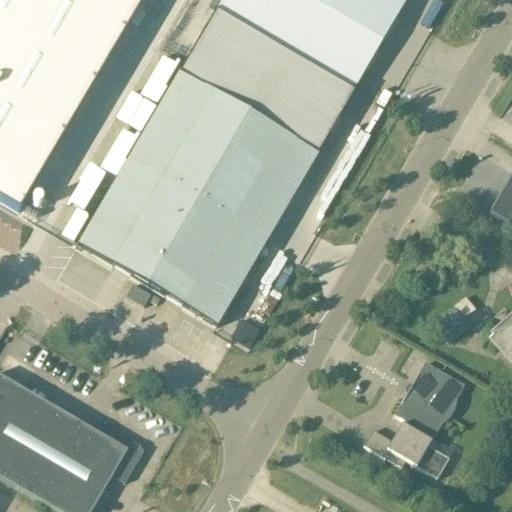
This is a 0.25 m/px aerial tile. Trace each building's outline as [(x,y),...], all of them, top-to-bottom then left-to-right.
[(0,0),(0,205),(17,216),(144,0),(0,0)] [(219,0),(195,47),(328,127),(382,29),(333,0),(219,0)] [(178,75),(76,249),(216,331),(318,157),(178,75)] [(355,126),(334,166),(350,175),(371,134),(355,126)] [(322,220),(344,181),(326,171),(304,210),(322,220)] [(511,180),(489,219),(511,232),(510,233),(511,234),(511,180)] [(445,304),(451,312),(432,327),(449,347),(469,331),(460,320),(474,309),(460,292),(445,304)] [(511,321),(488,342),(511,368),(511,321)] [(394,419),(403,425),(391,445),(372,434),(363,450),(401,472),(405,465),(436,483),(448,463),(427,451),(432,442),(433,442),(464,389),(425,366),(394,419)] [(96,427),(92,434),(0,380),(0,482),(51,511),(92,511),(111,480),(124,487),(143,455),(139,453),(140,451),(140,450),(139,449),(134,447),(133,446),(132,447),(131,447),(96,427)] [(451,460),(455,453),(436,443),(432,450),(451,460)]
